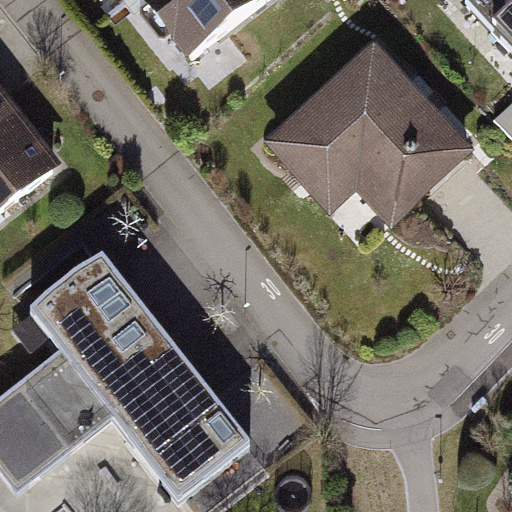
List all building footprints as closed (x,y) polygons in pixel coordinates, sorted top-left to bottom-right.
[(114,0),(190,93),(277,23),(258,0),(114,0)] [(511,24),(494,42),(511,61),(511,24)] [(477,179),(378,68),(267,166),(333,241),(362,216),(395,253),(477,179)] [(511,131),(511,105),(499,118),(511,131)] [(0,245),(64,194),(0,113),(0,245)] [(0,461),(37,511),(142,511),(236,443),(105,267),(0,344),(0,461)]
